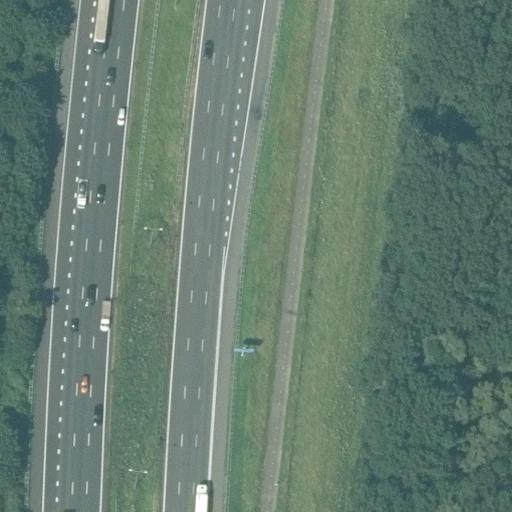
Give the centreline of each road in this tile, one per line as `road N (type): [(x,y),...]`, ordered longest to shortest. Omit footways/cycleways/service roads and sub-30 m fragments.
road 1 (motorway): [(184,511),(194,316),(228,0)]
road 2 (motorway): [(117,0),(78,511)]
